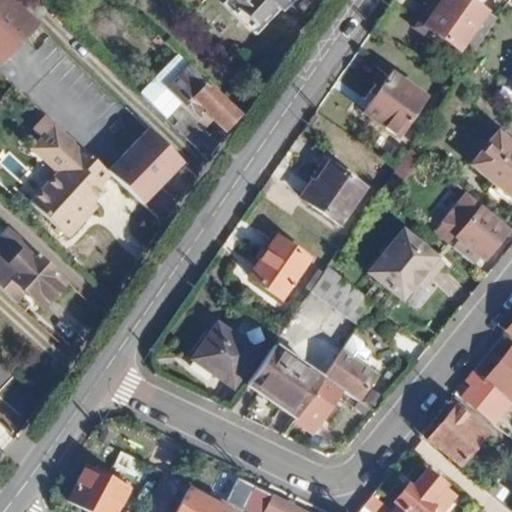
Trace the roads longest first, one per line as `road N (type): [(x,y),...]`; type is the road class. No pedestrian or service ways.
road 1 (residential): [(511,286),(387,439),(338,482),(99,377)]
road 2 (tertiary): [(99,377),(364,0)]
road 3 (tertiary): [(5,504),(99,377)]
